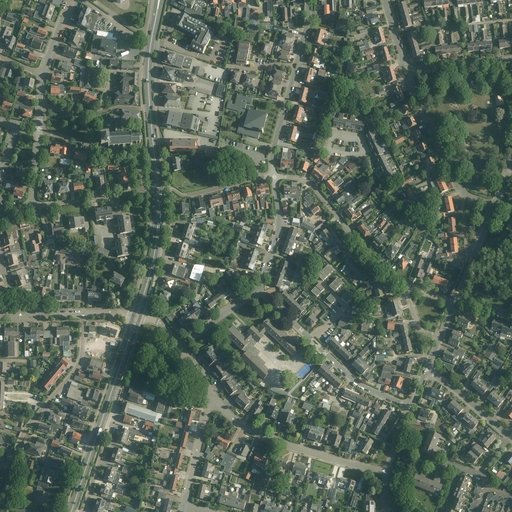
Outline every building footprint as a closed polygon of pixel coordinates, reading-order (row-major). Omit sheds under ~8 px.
[(201,19),(202,6),(206,6),(206,0),(181,0),(180,4),(187,7),(184,12),(201,19)] [(236,10),(236,4),(234,4),(234,0),(227,0),(228,12),(231,12),(231,7),(233,7),(234,10),(236,10)] [(268,12),(272,12),(271,0),(259,0),(262,0),(265,0),(265,3),(267,3),(268,8),(268,12)] [(410,8),(409,5),(406,6),(405,3),(408,3),(407,0),(403,0),(404,3),(398,5),(400,11),(407,9),(410,8)] [(431,8),(430,0),(424,1),(424,2),(421,2),(423,7),(424,7),(425,9),(425,11),(428,11),(428,9),(431,8)] [(36,12),(33,18),(40,21),(42,17),(49,20),(51,13),(52,14),(55,8),(46,5),(42,14),(36,12)] [(84,28),(83,31),(91,34),(98,17),(90,14),(91,12),(89,11),(89,9),(86,8),(85,9),(83,9),(81,13),(80,15),(81,15),(80,19),(79,19),(78,20),(79,21),(77,25),(84,28)] [(247,9),(245,21),(249,21),(247,31),(258,33),(260,16),(258,16),(259,11),(252,10),(247,9)] [(178,22),(176,26),(183,29),(197,37),(195,41),(191,48),(203,54),(207,47),(206,47),(209,41),(215,31),(203,25),(189,18),(182,14),(180,18),(178,22)] [(372,14),(365,15),(368,26),(380,22),(378,16),(373,17),(372,14)] [(8,29),(4,28),(0,38),(6,41),(4,46),(6,47),(6,49),(11,51),(13,45),(14,46),(15,41),(15,40),(5,36),(8,29)] [(40,28),(39,31),(36,30),(36,29),(31,28),(29,33),(37,36),(37,35),(40,37),(41,36),(45,37),(46,34),(47,34),(47,33),(47,32),(47,31),(40,28)] [(72,30),(70,37),(82,41),(83,40),(80,38),(82,34),(84,35),(85,32),(78,29),(77,32),(72,30)] [(377,38),(384,36),(381,29),(372,31),(373,34),(376,33),(377,38)] [(316,36),(323,38),(324,34),(326,35),(327,32),(318,30),(316,36)] [(283,42),(294,44),(295,39),(294,38),(295,35),(283,32),(282,35),(285,36),(283,42)] [(409,41),(416,39),(414,33),(407,35),(409,41)] [(40,50),(43,43),(42,43),(38,41),(36,41),(38,37),(28,34),(26,39),(29,40),(27,45),(31,46),(31,47),(40,50)] [(115,54),(117,43),(106,41),(106,38),(94,36),(91,52),(98,54),(100,55),(100,56),(111,58),(111,56),(114,57),(115,54)] [(323,38),(316,36),(314,44),(323,46),(324,44),(321,43),(323,38)] [(384,36),(377,38),(379,42),(376,42),(376,45),(385,42),(384,36)] [(82,41),(70,37),(67,43),(72,45),(71,48),(78,50),(79,48),(77,47),(79,42),(82,43),(82,41)] [(474,44),(474,42),(472,42),(474,52),(480,52),(480,43),(479,41),(476,41),(476,44),(474,44)] [(264,44),(261,54),(267,56),(267,55),(270,55),(273,43),(270,42),(269,45),(264,44)] [(294,44),(283,42),(282,47),(279,46),(279,47),(277,47),(276,49),(278,49),(290,53),(291,50),(292,50),(294,44)] [(454,46),(455,54),(461,54),(460,51),(464,51),(463,46),(460,46),(454,46)] [(66,48),(63,55),(74,59),(77,52),(66,48)] [(383,56),(389,55),(387,48),(378,51),(379,53),(382,52),(383,56)] [(290,53),(278,49),(277,53),(280,53),(278,59),(289,62),(290,56),(289,56),(290,53)] [(311,56),(317,58),(318,54),(321,54),(322,52),(313,49),(311,56)] [(28,61),(28,60),(35,63),(35,62),(36,62),(37,60),(36,59),(37,56),(34,55),(34,54),(26,51),(25,51),(22,58),(28,61)] [(172,66),(175,56),(165,53),(162,63),(172,66)] [(389,55),(383,56),(384,61),(381,62),(382,64),(391,62),(389,55)] [(184,60),(185,59),(185,58),(176,56),(175,56),(172,66),(182,69),(182,67),(183,67),(184,60)] [(317,58),(311,56),(309,63),(318,65),(319,63),(316,62),(317,58)] [(190,69),(193,60),(186,58),(186,59),(185,61),(184,60),(183,67),(182,67),(190,69)] [(61,61),(58,68),(69,72),(72,65),(61,61)] [(121,70),(122,63),(118,63),(118,61),(110,61),(110,66),(117,67),(117,70),(121,70)] [(122,62),(122,63),(121,70),(133,71),(133,63),(122,62)] [(203,69),(197,67),(194,75),(201,77),(203,69)] [(389,76),(395,74),(393,67),(384,70),(384,72),(387,72),(389,76)] [(174,82),(175,81),(176,78),(176,77),(186,80),(194,83),(196,76),(178,71),(178,73),(165,69),(162,78),(170,81),(174,82)] [(308,69),(306,76),(312,77),(313,73),(316,74),(317,71),(308,69)] [(271,76),(270,79),(282,82),(283,79),(284,80),(286,74),(275,71),(274,76),(271,76)] [(239,88),(242,76),(239,75),(240,74),(234,72),(231,82),(236,84),(236,87),(239,88)] [(115,93),(114,105),(138,107),(138,94),(130,94),(131,87),(137,87),(138,76),(121,74),(120,86),(120,93),(115,93)] [(395,74),(389,76),(390,80),(387,81),(388,84),(397,81),(395,74)] [(52,78),(51,80),(52,81),(52,82),(63,84),(64,77),(61,76),(53,75),(52,78)] [(242,76),(239,88),(242,89),(243,86),(248,87),(251,77),(246,75),(245,76),(242,76)] [(312,77),(306,76),(304,82),(313,85),(314,83),(311,82),(312,77)] [(24,83),(33,85),(34,81),(21,79),(22,78),(18,77),(18,80),(21,81),(24,83)] [(251,77),(248,87),(254,89),(253,92),(256,93),(260,80),(257,80),(257,78),(251,77)] [(282,82),(270,79),(269,81),(269,82),(272,83),(270,88),(281,91),(282,86),(281,85),(282,82)] [(21,81),(18,80),(15,90),(21,91),(21,88),(32,91),(33,85),(24,83),(21,81)] [(167,95),(178,95),(176,95),(177,90),(182,91),(185,91),(186,89),(176,86),(171,85),(167,84),(167,85),(162,85),(162,89),(164,89),(164,94),(167,94),(167,95)] [(216,96),(222,98),(226,86),(219,84),(216,96)] [(63,95),(64,86),(59,86),(59,88),(51,87),(51,91),(50,91),(50,93),(51,93),(51,94),(59,95),(63,95)] [(396,96),(402,93),(399,86),(391,90),(392,93),(394,91),(396,96)] [(281,91),(270,88),(269,94),(266,93),(265,96),(277,100),(278,97),(279,97),(281,91)] [(301,95),(307,97),(308,93),(311,93),(311,91),(302,88),(301,95)] [(328,97),(329,93),(316,89),(314,93),(328,97)] [(87,106),(92,93),(89,92),(89,94),(86,93),(85,95),(82,94),(80,99),(83,101),(82,103),(85,104),(84,105),(87,106)] [(95,95),(92,93),(87,106),(89,107),(89,106),(92,107),(93,105),(96,106),(98,101),(95,99),(96,97),(94,96),(95,95)] [(402,93),(396,96),(398,100),(396,101),(397,103),(405,99),(402,93)] [(178,95),(167,95),(167,98),(166,107),(181,109),(181,99),(178,99),(178,95)] [(244,113),(245,110),(247,103),(251,104),(252,99),(256,100),(256,97),(250,95),(250,98),(238,95),(235,105),(231,104),(232,101),(229,100),(226,109),(243,113),(244,113)] [(307,97),(301,95),(299,102),(308,104),(308,102),(306,101),(307,97)] [(29,108),(30,106),(32,98),(26,97),(24,104),(21,103),(21,105),(19,105),(20,103),(15,102),(14,105),(20,107),(29,108)] [(502,97),(495,98),(497,107),(504,105),(502,97)] [(3,106),(2,110),(6,111),(6,110),(10,112),(12,105),(6,104),(8,99),(4,98),(2,105),(3,106)] [(407,105),(399,109),(401,112),(402,111),(404,115),(411,112),(409,109),(407,105)] [(29,108),(20,107),(20,110),(24,111),(23,116),(30,118),(31,113),(32,113),(33,109),(29,108)] [(314,109),(308,108),(308,107),(308,108),(306,107),(306,110),(297,108),(295,114),(305,117),(306,114),(305,114),(306,112),(313,115),(314,109)] [(114,123),(117,123),(117,122),(121,122),(140,123),(140,119),(138,119),(139,111),(122,110),(122,116),(110,115),(109,121),(114,122),(114,123)] [(244,113),(243,113),(237,133),(258,139),(260,133),(263,134),(268,115),(249,110),(249,111),(245,110),(244,113)] [(181,116),(167,113),(164,125),(179,128),(179,126),(182,127),(182,129),(196,132),(199,120),(184,117),(184,116),(181,115),(181,116)] [(334,119),(333,127),(339,128),(341,116),(341,114),(339,113),(338,119),(334,119)] [(305,117),(295,114),(293,121),(299,123),(298,126),(304,127),(310,129),(311,125),(303,123),(303,121),(304,122),(305,117)] [(404,126),(406,130),(417,125),(415,121),(415,122),(413,118),(405,122),(403,123),(404,126)] [(117,123),(114,123),(113,134),(113,135),(113,133),(112,133),(112,135),(108,135),(108,134),(107,134),(107,135),(106,135),(106,137),(100,137),(100,146),(106,145),(107,148),(108,149),(109,149),(108,147),(112,147),(112,148),(113,148),(113,147),(117,147),(117,148),(118,148),(118,147),(122,146),(122,148),(123,148),(123,146),(129,146),(130,147),(131,147),(131,146),(132,146),(132,145),(130,145),(130,144),(132,144),(132,143),(136,143),(136,144),(137,144),(137,143),(138,143),(139,144),(140,143),(139,143),(140,141),(142,141),(141,140),(141,138),(142,137),(141,137),(140,137),(139,136),(139,135),(139,134),(138,135),(136,135),(135,135),(135,136),(130,136),(130,133),(130,132),(129,132),(129,133),(122,134),(122,133),(121,133),(122,134),(118,134),(118,133),(117,133),(117,134),(116,134),(117,123)] [(292,127),(290,134),(296,136),(297,132),(300,132),(301,130),(292,127)] [(419,130),(411,134),(412,137),(414,136),(416,141),(423,138),(421,134),(420,134),(419,130)] [(368,141),(376,138),(375,134),(377,133),(376,131),(373,132),(365,136),(368,141)] [(296,136),(290,134),(288,141),(297,143),(298,141),(295,140),(296,136)] [(405,141),(402,136),(393,140),(396,145),(405,141)] [(376,138),(368,141),(371,147),(381,142),(380,140),(378,141),(376,138)] [(198,152),(198,139),(182,139),(182,141),(171,141),(171,152),(198,152)] [(381,142),(371,147),(373,152),(381,149),(380,145),(382,144),(381,142)] [(425,143),(417,147),(418,150),(420,149),(422,153),(429,150),(427,147),(425,143)] [(50,149),(49,152),(50,153),(50,154),(55,154),(54,158),(58,158),(59,149),(62,149),(62,155),(65,155),(66,146),(62,146),(62,147),(60,147),(60,146),(56,145),(56,147),(51,146),(51,149),(50,149)] [(376,158),(384,154),(381,149),(373,152),(376,158)] [(80,160),(82,152),(76,150),(74,158),(80,160)] [(80,160),(79,163),(78,166),(78,167),(82,168),(82,165),(85,165),(88,153),(82,152),(80,160)] [(379,165),(387,161),(386,158),(390,156),(389,154),(385,156),(377,160),(379,165)] [(328,165),(333,159),(328,155),(326,157),(324,155),(321,159),(328,165)] [(342,158),(339,162),(343,165),(345,167),(353,160),(342,158)] [(425,164),(427,168),(435,164),(432,158),(424,162),(425,164)] [(181,170),(181,168),(181,167),(179,159),(173,160),(174,171),(181,170)] [(303,159),(300,170),(307,172),(310,162),(306,160),(303,159)] [(358,166),(354,161),(347,167),(351,172),(358,166)] [(389,165),(387,161),(379,165),(382,171),(393,166),(392,164),(389,165)] [(339,162),(336,167),(339,169),(338,171),(339,171),(345,167),(343,165),(339,162)] [(438,171),(435,164),(427,168),(429,172),(430,175),(431,174),(435,172),(438,171)] [(315,179),(325,167),(323,165),(323,166),(322,165),(320,168),(319,170),(317,168),(311,175),(315,179)] [(326,166),(325,167),(315,179),(321,183),(329,173),(326,171),(329,168),(326,166)] [(394,168),(393,166),(382,171),(384,176),(392,172),(391,169),(394,168)] [(16,169),(16,177),(25,178),(25,170),(16,169)] [(126,170),(118,171),(118,177),(118,180),(119,180),(120,185),(124,184),(124,185),(126,185),(126,184),(127,184),(126,176),(127,176),(126,170)] [(394,176),(392,172),(384,176),(387,182),(395,178),(398,177),(397,174),(394,176)] [(103,178),(96,179),(97,189),(98,189),(101,188),(104,188),(103,183),(104,183),(103,178)] [(328,191),(342,180),(340,178),(333,184),(331,181),(325,186),(328,191)] [(432,182),(435,189),(439,187),(445,184),(442,178),(432,182)] [(351,179),(343,186),(345,189),(353,182),(351,179)] [(413,181),(412,180),(412,179),(406,182),(401,185),(402,187),(407,184),(413,181)] [(342,180),(328,191),(332,196),(338,191),(337,188),(344,183),(342,180)] [(52,184),(44,185),(45,195),(48,195),(48,194),(52,194),(52,186),(55,186),(54,181),(52,181),(52,184)] [(7,182),(7,183),(6,186),(5,188),(10,190),(10,189),(11,190),(15,191),(14,195),(18,196),(17,199),(21,200),(21,197),(22,197),(23,194),(24,194),(24,192),(24,191),(19,189),(19,188),(16,187),(17,184),(11,182),(7,182)] [(80,184),(73,185),(74,193),(83,191),(82,182),(80,183),(80,184)] [(345,193),(346,195),(349,193),(354,189),(351,184),(345,189),(346,192),(345,193)] [(448,190),(445,184),(439,187),(442,193),(448,190)] [(264,197),(262,186),(260,186),(259,185),(257,185),(257,187),(256,187),(258,195),(261,194),(261,197),(260,197),(262,207),(265,206),(265,203),(265,200),(264,197)] [(291,186),(291,196),(291,199),(297,199),(297,202),(300,202),(300,198),(301,198),(301,192),(297,192),(297,186),(291,186)] [(244,191),(246,200),(246,201),(249,201),(250,201),(252,201),(253,200),(250,189),(249,189),(247,189),(247,190),(244,191)] [(414,197),(410,189),(405,191),(409,199),(414,197)] [(346,195),(345,193),(345,192),(335,200),(339,205),(341,203),(342,204),(346,201),(348,204),(352,200),(353,199),(354,199),(351,195),(348,197),(346,195)] [(235,200),(233,193),(230,194),(230,193),(228,194),(227,194),(229,201),(229,202),(233,201),(234,204),(233,204),(235,211),(238,210),(235,200)] [(215,195),(218,206),(223,205),(221,194),(215,195)] [(218,206),(215,195),(209,196),(212,208),(218,206)] [(308,208),(314,204),(315,203),(309,195),(304,199),(307,202),(304,203),(308,208)] [(192,208),(194,214),(194,215),(198,215),(197,214),(206,212),(205,209),(205,208),(203,198),(194,200),(196,207),(192,208)] [(194,215),(194,214),(189,214),(188,203),(180,204),(181,218),(186,217),(186,215),(187,215),(188,217),(190,217),(191,220),(195,220),(194,215)] [(308,208),(305,210),(311,217),(320,211),(316,205),(315,206),(314,204),(308,208)] [(353,208),(351,206),(351,205),(346,209),(346,210),(344,212),(345,213),(344,213),(347,217),(353,213),(350,210),(353,208)] [(362,214),(363,216),(364,217),(372,211),(371,209),(370,207),(362,214)] [(111,208),(104,209),(106,220),(117,219),(122,218),(122,213),(118,213),(118,212),(115,212),(115,211),(111,212),(111,208)] [(106,220),(104,209),(95,210),(96,222),(103,221),(104,226),(106,226),(106,220)] [(353,213),(347,217),(348,218),(347,218),(349,221),(350,220),(351,222),(354,220),(355,220),(362,215),(359,211),(358,209),(353,213)] [(129,217),(122,218),(117,219),(118,225),(130,224),(129,217)] [(76,220),(69,221),(70,230),(83,228),(84,233),(89,232),(88,223),(84,224),(83,218),(76,219),(76,220)] [(378,226),(381,229),(386,222),(383,220),(378,226)] [(19,223),(21,230),(30,228),(29,221),(19,223)] [(305,221),(301,226),(310,231),(313,233),(323,225),(321,223),(316,227),(305,221)] [(361,233),(368,227),(366,224),(364,222),(359,226),(360,226),(357,228),(361,233)] [(3,242),(13,240),(16,239),(15,236),(17,235),(15,226),(19,225),(19,223),(10,225),(11,227),(5,231),(7,233),(7,234),(1,236),(2,239),(3,238),(3,242)] [(380,230),(384,233),(390,225),(387,223),(380,230)] [(130,224),(118,225),(113,226),(114,229),(119,228),(120,235),(125,234),(131,233),(130,224)] [(257,231),(258,232),(266,234),(267,230),(268,230),(269,228),(268,227),(261,224),(259,229),(258,228),(257,231)] [(56,235),(54,226),(54,225),(48,226),(49,235),(48,235),(47,237),(48,241),(53,240),(52,236),(56,236),(56,235)] [(60,225),(54,226),(56,235),(59,235),(60,236),(65,235),(64,229),(61,230),(60,225)] [(186,225),(184,231),(195,235),(196,232),(194,231),(195,228),(186,225)] [(369,227),(368,227),(361,233),(365,238),(368,236),(373,232),(375,230),(371,225),(369,227)] [(291,229),(289,234),(296,237),(298,231),(291,229)] [(195,235),(184,231),(182,238),(190,241),(192,236),(195,237),(195,235)] [(322,238),(319,240),(320,240),(320,241),(321,242),(323,244),(326,242),(332,237),(327,231),(320,235),(322,238)] [(266,234),(258,232),(257,234),(256,234),(255,237),(256,237),(263,240),(265,236),(266,236),(266,235),(266,234)] [(125,234),(120,235),(117,235),(118,241),(115,242),(116,248),(127,246),(125,234)] [(289,234),(287,240),(294,243),(296,237),(289,234)] [(384,244),(388,240),(382,234),(372,244),(378,250),(381,247),(382,248),(385,244),(384,244)] [(31,254),(39,253),(37,244),(41,244),(41,241),(40,235),(35,236),(36,240),(34,240),(34,242),(28,243),(29,247),(30,246),(31,254)] [(263,240),(256,237),(254,240),(251,239),(250,242),(261,246),(263,241),(264,242),(264,240),(263,240)] [(13,240),(3,242),(4,247),(10,246),(11,252),(20,250),(18,243),(14,244),(13,240)] [(294,243),(287,240),(285,246),(292,249),(294,243)] [(338,246),(334,241),(328,245),(331,248),(328,250),(329,251),(330,252),(338,246)] [(188,247),(188,246),(180,244),(178,250),(186,253),(188,247)] [(388,245),(384,251),(387,253),(386,254),(388,256),(387,257),(388,258),(391,260),(392,260),(399,251),(398,250),(399,249),(395,246),(394,248),(391,246),(390,247),(388,245)] [(127,246),(116,248),(111,249),(111,252),(116,251),(117,258),(129,256),(127,246)] [(292,249),(285,246),(282,253),(289,256),(292,249)] [(338,246),(330,252),(331,254),(332,255),(334,253),(336,256),(342,251),(340,248),(338,246)] [(406,256),(412,248),(409,246),(403,253),(406,256)] [(249,256),(257,259),(258,254),(259,254),(259,253),(259,252),(259,251),(252,249),(250,253),(245,252),(244,254),(249,256)] [(186,253),(178,250),(175,257),(180,258),(179,263),(192,264),(192,260),(184,259),(186,253)] [(7,262),(17,260),(17,256),(21,255),(20,251),(11,253),(12,256),(6,257),(7,262)] [(451,253),(451,251),(446,251),(446,253),(436,254),(436,255),(437,261),(442,260),(443,262),(453,261),(452,257),(449,257),(449,253),(451,253)] [(419,266),(421,267),(425,258),(419,255),(414,269),(417,270),(418,270),(419,266)] [(257,259),(249,256),(248,259),(247,259),(246,262),(247,262),(254,265),(256,260),(257,260),(257,259)] [(405,257),(398,266),(400,267),(400,268),(402,270),(403,269),(403,270),(408,264),(406,262),(408,259),(405,257)] [(307,258),(304,265),(311,267),(313,260),(307,258)] [(108,259),(105,263),(113,268),(116,263),(108,259)] [(347,270),(354,263),(350,259),(345,263),(347,265),(344,268),(345,268),(347,270)] [(17,260),(7,262),(8,267),(14,266),(15,270),(24,267),(23,263),(18,264),(17,260)] [(254,265),(247,262),(246,265),(242,264),(241,267),(252,271),(254,266),(255,266),(255,265),(254,265)] [(287,268),(288,266),(289,264),(283,262),(280,268),(286,270),(287,268)] [(428,262),(424,272),(429,274),(433,264),(428,262)] [(354,263),(347,270),(348,272),(349,273),(352,270),(354,273),(359,268),(354,263)] [(190,280),(196,282),(199,283),(205,267),(194,265),(193,271),(183,269),(179,267),(173,265),(169,275),(189,282),(190,280)] [(325,268),(331,273),(333,271),(328,265),(325,268)] [(418,270),(417,270),(415,277),(421,279),(424,272),(420,271),(421,267),(419,266),(418,270)] [(286,270),(280,268),(278,274),(284,276),(285,273),(286,272),(286,270)] [(328,276),(331,273),(325,268),(323,271),(328,276)] [(359,268),(354,273),(356,275),(354,277),(354,278),(356,280),(363,272),(359,268)] [(15,284),(25,280),(23,277),(27,275),(25,269),(24,269),(16,272),(18,277),(13,279),(15,284)] [(328,276),(323,271),(320,273),(325,279),(328,276)] [(114,272),(109,282),(120,288),(125,278),(114,272)] [(228,272),(224,275),(229,282),(233,279),(228,272)] [(238,272),(236,280),(247,284),(250,276),(238,272)] [(368,277),(363,272),(356,280),(357,281),(358,281),(360,279),(363,282),(368,277)] [(325,279),(320,273),(317,276),(323,281),(325,279)] [(284,276),(278,274),(276,280),(282,282),(284,276)] [(38,295),(36,300),(44,302),(46,291),(49,291),(52,276),(48,276),(46,288),(39,286),(37,294),(38,295)] [(439,286),(441,280),(435,277),(433,283),(439,286)] [(0,278),(0,289),(3,288),(6,295),(3,296),(4,299),(10,297),(9,294),(10,293),(8,289),(6,283),(3,284),(1,278),(0,278)] [(165,279),(162,287),(170,289),(174,291),(176,287),(177,283),(165,279)] [(26,284),(25,280),(15,284),(17,289),(22,287),(23,290),(23,293),(31,293),(31,287),(30,283),(26,284)] [(290,285),(285,284),(282,282),(276,280),(274,286),(280,289),(280,292),(282,291),(293,287),(290,285)] [(448,282),(441,280),(439,286),(446,288),(448,282)] [(218,281),(216,282),(221,288),(223,292),(227,297),(232,294),(228,289),(225,291),(218,281)] [(371,292),(375,291),(382,289),(381,284),(373,286),(374,288),(371,289),(370,290),(366,291),(366,293),(371,292)] [(101,293),(94,293),(94,301),(101,301),(101,300),(102,300),(101,295),(104,295),(104,289),(101,289),(101,293)] [(210,296),(207,292),(205,289),(203,290),(208,297),(207,298),(210,302),(207,304),(210,309),(216,305),(213,300),(210,296)] [(384,297),(382,289),(375,291),(377,298),(384,297)] [(161,295),(160,299),(160,300),(165,301),(164,304),(167,305),(168,302),(169,302),(172,293),(168,292),(168,293),(164,292),(163,294),(162,294),(162,295),(161,295)] [(227,297),(223,292),(218,296),(222,301),(227,297)] [(286,293),(285,293),(281,297),(286,302),(290,297),(288,295),(287,294),(288,294),(286,293)] [(218,296),(213,300),(216,305),(222,301),(218,296)] [(286,302),(290,306),(295,301),(294,301),(295,300),(293,299),(292,299),(290,297),(286,302)] [(305,300),(302,304),(300,306),(295,311),(300,315),(301,314),(303,316),(307,312),(305,310),(304,310),(304,309),(302,308),(307,301),(305,300)] [(295,301),(290,306),(295,311),(300,306),(297,303),(296,301),(295,302),(295,301)] [(386,313),(392,311),(399,309),(398,303),(390,305),(388,306),(388,305),(381,307),(382,311),(385,310),(386,313)] [(195,310),(192,312),(196,319),(203,315),(198,307),(194,309),(195,310)] [(401,316),(399,309),(392,311),(386,313),(387,315),(393,314),(394,318),(401,316)] [(325,310),(319,318),(321,320),(328,313),(325,310)] [(196,319),(192,312),(188,315),(187,314),(186,315),(191,323),(196,319)] [(310,318),(306,322),(311,327),(317,320),(311,314),(308,317),(310,318)] [(191,323),(186,315),(183,317),(184,318),(178,322),(183,329),(191,323)] [(459,320),(457,325),(461,326),(463,327),(467,329),(469,324),(474,326),(476,319),(469,316),(468,319),(467,319),(464,318),(460,316),(458,319),(459,320)] [(340,318),(339,327),(348,328),(349,320),(340,318)] [(253,328),(252,329),(249,332),(247,335),(248,336),(243,340),(231,329),(224,336),(241,352),(242,350),(246,353),(241,358),(264,380),(271,372),(264,366),(266,364),(262,361),(257,356),(260,353),(254,346),(257,343),(257,344),(263,337),(262,336),(266,331),(293,356),(300,349),(268,319),(261,327),(263,328),(258,332),(253,328)] [(390,336),(408,332),(407,325),(400,327),(401,328),(400,328),(400,330),(401,330),(401,331),(390,334),(390,336)] [(114,338),(117,331),(107,328),(106,330),(105,330),(103,334),(114,338)] [(17,329),(11,329),(11,358),(17,358),(17,343),(13,343),(13,339),(20,339),(20,333),(17,333),(17,329)] [(37,336),(37,329),(30,329),(30,339),(27,339),(27,340),(26,340),(26,341),(26,344),(31,344),(31,339),(34,339),(34,343),(37,343),(37,336)] [(43,329),(37,329),(37,336),(37,343),(37,344),(39,344),(39,343),(40,342),(40,339),(40,336),(43,336),(43,339),(47,338),(47,331),(43,331),(43,329)] [(450,337),(460,341),(460,339),(461,339),(463,335),(453,331),(452,335),(451,335),(450,337)] [(408,332),(390,336),(391,338),(402,336),(403,337),(402,337),(402,339),(403,339),(403,340),(410,339),(408,332)] [(460,341),(450,337),(449,339),(450,339),(448,344),(458,348),(459,343),(460,341)] [(341,340),(339,339),(336,342),(335,340),(334,338),(333,339),(328,343),(333,348),(341,340)] [(114,343),(106,340),(102,351),(106,353),(105,353),(109,354),(111,349),(112,349),(114,343)] [(342,342),(341,340),(333,348),(338,352),(342,348),(341,347),(342,346),(341,344),(343,342),(342,342)] [(343,347),(342,348),(338,352),(343,356),(347,352),(344,349),(345,349),(343,347)] [(206,362),(215,356),(214,356),(211,352),(213,351),(211,348),(207,351),(206,352),(208,354),(203,357),(204,359),(206,362)] [(367,352),(369,351),(366,348),(359,355),(362,358),(367,352)] [(348,351),(347,352),(343,356),(347,361),(351,357),(353,359),(357,355),(355,353),(358,351),(355,349),(352,352),(354,354),(352,356),(350,354),(350,355),(349,354),(350,353),(348,351)] [(489,350),(485,357),(489,359),(493,352),(489,350)] [(464,354),(458,352),(457,356),(453,354),(452,354),(449,353),(450,353),(445,351),(443,355),(444,355),(442,360),(446,361),(449,362),(451,363),(452,364),(456,365),(459,358),(462,359),(464,354)] [(493,352),(489,359),(493,361),(497,354),(493,352)] [(215,356),(206,362),(206,363),(208,366),(209,365),(210,367),(214,363),(216,365),(221,362),(219,360),(218,361),(215,356)] [(70,363),(64,358),(60,362),(60,363),(66,368),(70,363)] [(91,372),(100,375),(101,372),(102,373),(106,364),(90,358),(87,367),(88,367),(87,370),(91,372)] [(357,371),(363,364),(358,360),(353,366),(355,368),(354,369),(356,371),(357,370),(357,371)] [(212,372),(216,377),(224,370),(222,368),(225,366),(222,361),(221,362),(216,365),(215,366),(217,368),(212,372)] [(59,363),(56,367),(63,373),(66,369),(59,363)] [(365,363),(363,364),(357,371),(360,373),(359,373),(361,375),(362,375),(363,375),(367,370),(370,372),(376,365),(374,363),(370,367),(365,363)] [(462,366),(460,369),(462,371),(461,371),(465,376),(473,368),(469,364),(465,369),(462,366)] [(323,376),(328,370),(323,366),(318,372),(323,376)] [(56,367),(52,372),(59,377),(63,373),(56,367)] [(226,381),(232,376),(229,372),(227,373),(224,370),(216,377),(220,382),(220,381),(224,378),(226,381)] [(328,370),(323,376),(322,378),(318,382),(320,384),(325,378),(328,380),(333,374),(328,370)] [(392,380),(402,384),(404,379),(396,377),(391,374),(391,373),(383,370),(382,374),(385,375),(383,379),(387,379),(391,381),(392,380)] [(52,372),(49,376),(55,382),(59,377),(52,372)] [(101,376),(100,375),(91,372),(90,373),(89,373),(89,374),(93,376),(92,379),(99,382),(101,376)] [(477,391),(485,382),(482,380),(479,383),(476,380),(481,375),(478,373),(472,380),(474,382),(471,386),(477,391)] [(333,374),(328,380),(333,385),(338,379),(333,374)] [(49,376),(45,381),(52,387),(55,382),(49,376)] [(223,386),(227,391),(234,386),(237,384),(233,379),(234,379),(232,377),(226,381),(228,383),(223,386)] [(487,383),(485,382),(477,391),(483,396),(486,392),(488,394),(493,388),(498,382),(500,379),(497,377),(487,389),(484,387),(487,383)] [(272,387),(271,391),(288,397),(303,381),(301,378),(287,393),(272,387)] [(387,379),(383,379),(380,378),(379,383),(385,385),(386,383),(390,385),(391,383),(394,384),(393,387),(401,389),(402,384),(392,380),(391,381),(387,379)] [(338,379),(333,385),(331,387),(328,391),(330,392),(335,386),(338,389),(343,383),(338,379)] [(45,381),(41,385),(48,391),(52,387),(45,381)] [(81,403),(82,400),(83,398),(81,398),(79,397),(80,392),(76,390),(76,388),(77,387),(71,385),(66,397),(81,403)] [(236,388),(234,386),(227,391),(230,396),(235,393),(237,395),(242,391),(239,387),(236,388)] [(128,393),(126,399),(129,399),(128,400),(142,405),(145,396),(146,396),(147,392),(133,389),(133,388),(130,388),(129,390),(128,393)] [(435,402),(439,391),(430,388),(425,398),(429,400),(430,396),(434,398),(432,401),(435,402)] [(89,390),(86,399),(96,402),(99,393),(89,390)] [(493,404),(498,397),(495,394),(497,392),(495,390),(487,399),(493,404)] [(235,402),(239,406),(246,399),(247,397),(245,395),(243,393),(242,391),(237,395),(239,397),(235,402)] [(349,403),(353,394),(346,391),(344,397),(347,398),(346,402),(347,402),(349,403)] [(439,391),(435,402),(434,403),(437,404),(438,402),(441,403),(440,405),(444,406),(448,402),(446,400),(443,398),(445,394),(439,391)] [(353,394),(349,403),(351,404),(353,401),(356,402),(359,396),(353,394)] [(365,399),(359,396),(356,402),(359,403),(357,408),(358,409),(360,409),(361,408),(365,399)] [(247,397),(246,399),(239,406),(244,410),(245,410),(248,406),(250,408),(254,403),(255,403),(257,400),(256,399),(253,402),(252,401),(250,399),(250,400),(247,397)] [(290,425),(292,425),(293,422),(292,422),(293,420),(293,421),(295,415),(290,413),(291,412),(293,405),(290,404),(292,399),(288,397),(287,403),(284,410),(283,410),(282,415),(286,416),(284,423),(290,425)] [(501,399),(498,397),(493,404),(498,408),(505,399),(503,397),(501,399)] [(146,398),(146,405),(154,406),(155,398),(146,398)] [(63,399),(61,405),(69,408),(71,401),(63,399)] [(371,401),(365,399),(361,408),(364,409),(366,406),(368,407),(371,401)] [(159,401),(156,413),(162,414),(165,403),(159,401)] [(256,408),(252,414),(257,417),(263,410),(260,407),(262,404),(258,401),(254,406),(256,408)] [(448,402),(444,406),(442,409),(447,413),(450,410),(452,412),(458,405),(453,401),(450,405),(448,402)] [(125,402),(121,414),(126,416),(126,414),(154,423),(154,422),(157,413),(129,404),(125,402)] [(304,402),(302,408),(311,410),(311,408),(312,405),(304,402)] [(375,411),(388,419),(391,413),(386,410),(385,410),(384,412),(381,410),(380,412),(378,410),(380,406),(376,404),(374,408),(376,409),(375,411)] [(71,405),(69,414),(86,420),(88,413),(89,414),(89,412),(88,411),(89,410),(80,407),(80,408),(71,405)] [(458,405),(452,412),(455,414),(452,418),(457,422),(462,416),(463,415),(461,413),(463,410),(458,405)] [(273,407),(268,417),(276,420),(278,416),(277,415),(279,410),(273,407)] [(419,416),(418,418),(419,419),(426,422),(427,419),(430,412),(422,408),(419,416)] [(187,418),(192,420),(194,413),(189,412),(189,411),(186,410),(185,413),(188,414),(187,418)] [(388,419),(375,411),(374,413),(378,415),(377,416),(381,418),(380,419),(380,418),(379,420),(380,420),(379,421),(384,424),(388,419)] [(51,413),(49,420),(59,424),(61,419),(64,420),(66,415),(59,412),(58,415),(51,413)] [(462,416),(457,422),(454,426),(455,427),(454,428),(456,430),(463,422),(468,425),(473,419),(468,414),(466,417),(465,416),(464,418),(462,416)] [(71,416),(69,421),(73,422),(71,426),(75,427),(74,428),(77,429),(78,428),(82,429),(84,423),(78,421),(79,419),(71,416)] [(125,416),(123,423),(130,425),(131,422),(133,422),(134,419),(132,419),(125,416)] [(192,420),(187,418),(185,426),(184,426),(184,429),(186,429),(187,427),(190,427),(192,420)] [(479,423),(473,419),(468,425),(472,429),(468,433),(470,435),(471,436),(476,430),(477,430),(475,428),(479,423)] [(384,424),(379,421),(379,422),(378,421),(377,423),(378,423),(376,427),(381,430),(384,424)] [(49,431),(52,431),(53,429),(57,430),(57,428),(58,426),(51,424),(50,427),(40,424),(38,430),(48,434),(49,431)] [(314,441),(317,432),(309,430),(310,426),(307,425),(304,435),(309,437),(308,439),(314,441)] [(70,428),(69,428),(65,427),(64,427),(64,428),(63,430),(62,434),(61,436),(66,438),(67,436),(70,428)] [(376,439),(378,436),(381,430),(376,427),(374,430),(373,430),(372,431),(373,432),(372,433),(370,431),(368,434),(376,439)] [(318,428),(317,432),(314,441),(320,443),(321,440),(326,442),(329,432),(331,433),(332,430),(327,429),(325,435),(323,434),(324,430),(318,428)] [(483,432),(481,434),(482,435),(492,443),(494,441),(499,435),(495,432),(494,433),(489,428),(486,431),(488,432),(486,435),(483,432)] [(119,435),(127,438),(128,435),(132,436),(133,433),(121,429),(120,429),(119,431),(120,431),(119,435)] [(181,440),(187,441),(188,434),(185,433),(186,431),(183,430),(182,433),(183,433),(182,436),(173,434),(173,435),(166,433),(166,435),(175,437),(175,438),(181,440)] [(333,430),(330,437),(333,438),(331,445),(338,448),(341,437),(336,436),(338,432),(333,430)] [(72,440),(78,442),(79,442),(79,441),(80,440),(81,439),(80,439),(81,435),(74,433),(71,432),(69,439),(72,440)] [(430,432),(422,452),(432,456),(434,452),(439,455),(441,450),(436,447),(439,439),(445,441),(446,439),(430,432)] [(477,440),(475,443),(481,448),(483,445),(487,448),(489,446),(489,447),(491,445),(491,444),(492,443),(482,435),(481,434),(482,435),(480,437),(484,440),(481,443),(477,440)] [(127,438),(119,435),(117,439),(116,441),(117,441),(117,442),(129,446),(130,443),(126,441),(127,438)] [(219,450),(225,439),(220,436),(216,443),(218,445),(217,447),(215,446),(212,453),(215,454),(216,452),(217,453),(219,450)] [(351,453),(351,450),(353,441),(349,440),(349,436),(346,436),(344,439),(342,446),(345,447),(345,448),(346,449),(345,452),(351,453)] [(28,443),(25,452),(35,455),(35,456),(38,457),(38,456),(39,456),(42,450),(46,450),(46,447),(44,446),(46,440),(38,438),(36,442),(37,442),(36,446),(28,443)] [(365,442),(360,439),(359,441),(370,448),(374,442),(367,438),(365,442)] [(216,452),(215,454),(214,455),(218,457),(224,448),(226,450),(230,442),(225,439),(219,450),(217,453),(216,452)] [(187,441),(181,440),(180,447),(179,447),(178,450),(181,451),(182,448),(185,449),(187,441)] [(53,441),(51,446),(58,449),(60,444),(53,441)] [(370,448),(359,441),(357,444),(362,447),(360,450),(366,454),(370,448)] [(481,448),(475,443),(474,442),(471,446),(473,449),(471,452),(478,458),(483,453),(479,450),(481,448)] [(237,456),(236,458),(244,461),(246,458),(247,457),(251,460),(254,453),(249,451),(251,449),(242,445),(238,454),(237,456)] [(60,447),(59,449),(61,450),(60,453),(69,457),(72,452),(60,447)] [(113,451),(112,455),(121,457),(122,454),(126,456),(127,453),(114,448),(114,449),(113,451)] [(236,458),(237,456),(228,451),(226,454),(224,453),(221,458),(224,460),(220,465),(225,467),(224,471),(230,474),(232,471),(230,470),(236,458)] [(478,458),(471,452),(468,455),(465,453),(460,458),(463,461),(464,460),(468,463),(470,461),(474,464),(478,458)] [(121,457),(112,455),(111,458),(110,458),(110,460),(110,461),(123,465),(124,462),(119,461),(121,457)] [(257,470),(262,458),(257,455),(254,463),(257,464),(254,469),(257,470)] [(45,465),(51,467),(52,464),(61,467),(63,461),(53,458),(52,461),(50,461),(49,463),(46,462),(45,465)] [(262,458),(257,470),(255,474),(258,475),(259,476),(260,473),(259,472),(260,469),(265,471),(266,469),(265,468),(268,460),(262,458)] [(278,458),(275,467),(279,468),(280,466),(286,468),(288,461),(278,458)] [(181,463),(176,461),(174,469),(173,471),(176,472),(177,469),(180,470),(181,463)] [(293,471),(293,473),(304,476),(307,467),(296,463),(293,471)] [(52,467),(45,465),(44,468),(47,469),(43,482),(52,485),(56,472),(51,470),(52,467)] [(108,468),(106,474),(114,477),(115,473),(116,470),(108,468)] [(219,474),(214,473),(210,472),(204,470),(202,477),(208,478),(209,474),(214,475),(214,477),(217,478),(218,476),(219,474)] [(284,480),(283,482),(289,484),(292,476),(293,473),(293,471),(290,470),(288,475),(287,481),(284,480)] [(416,475),(412,485),(439,496),(443,486),(438,484),(441,478),(436,476),(433,482),(425,479),(427,473),(422,471),(420,477),(416,475)] [(500,471),(496,476),(500,479),(504,475),(500,471)] [(280,472),(277,480),(283,482),(284,480),(287,481),(288,475),(280,472)] [(315,473),(313,479),(319,481),(319,480),(326,483),(324,488),(329,489),(332,479),(328,478),(328,477),(324,476),(320,475),(321,475),(315,473)] [(114,477),(106,474),(103,480),(116,484),(117,485),(119,479),(114,477)] [(461,476),(459,481),(467,485),(468,485),(469,483),(471,483),(472,481),(461,476)] [(341,479),(338,487),(353,491),(356,483),(348,480),(348,481),(341,479)] [(467,485),(459,481),(457,487),(465,490),(466,490),(467,488),(468,488),(469,485),(468,485),(467,485)] [(480,490),(481,489),(485,488),(482,482),(478,483),(476,484),(477,488),(479,487),(480,490)] [(176,484),(171,483),(170,488),(167,487),(166,490),(169,491),(169,490),(174,491),(176,484)] [(199,492),(213,495),(218,496),(219,491),(214,490),(213,493),(209,492),(207,491),(208,488),(206,488),(206,487),(200,485),(199,492)] [(101,486),(99,493),(102,494),(108,496),(109,492),(113,494),(114,491),(101,486)] [(40,492),(36,504),(45,507),(49,495),(44,493),(45,490),(38,487),(36,491),(40,492)] [(226,506),(228,497),(224,496),(227,488),(221,487),(219,496),(222,496),(220,504),(226,506)] [(457,487),(455,492),(463,495),(464,495),(465,493),(468,494),(469,491),(466,490),(465,490),(457,487)] [(213,495),(199,492),(197,498),(203,500),(203,499),(204,499),(205,497),(204,497),(204,495),(208,496),(213,497),(213,495)] [(228,497),(226,506),(232,507),(236,493),(233,492),(232,498),(228,497)] [(463,495),(455,492),(453,497),(454,498),(456,499),(461,501),(461,500),(462,501),(463,498),(463,499),(465,496),(464,495),(463,495)] [(236,493),(232,507),(238,509),(240,500),(236,499),(238,493),(236,493)] [(244,501),(240,500),(238,509),(244,510),(246,503),(249,503),(251,493),(250,493),(249,496),(245,495),(244,501)] [(456,499),(454,498),(453,501),(453,502),(452,503),(454,504),(461,507),(462,507),(463,505),(464,505),(465,502),(462,501),(461,500),(461,501),(456,499)] [(95,506),(103,508),(104,505),(109,507),(110,504),(97,499),(95,506)] [(164,506),(170,508),(172,501),(166,499),(166,500),(165,504),(161,503),(156,502),(156,504),(161,505),(164,506)] [(366,509),(375,509),(375,504),(374,504),(374,503),(374,499),(366,499),(366,503),(366,509)] [(263,503),(262,508),(262,509),(261,510),(265,511),(264,511),(270,511),(273,503),(271,503),(270,506),(266,505),(267,502),(264,501),(263,503)] [(274,501),(273,503),(270,511),(277,511),(278,508),(275,507),(277,501),(274,501)] [(262,508),(263,503),(259,502),(258,506),(252,505),(250,511),(256,511),(258,508),(262,508)]
